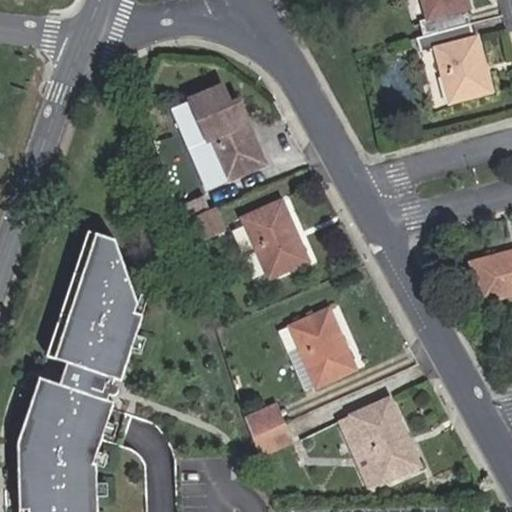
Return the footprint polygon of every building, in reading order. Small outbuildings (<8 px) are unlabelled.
[(419,22),(423,35),(468,23),(464,7),(467,7),(465,0),(422,0),(428,20),(419,22)] [(476,37),(473,38),(468,23),(423,35),(416,37),(420,52),(436,48),(449,101),(490,90),(476,37)] [(232,108),(223,87),(192,101),(226,180),(265,163),(240,104),(232,108)] [(210,210),(204,196),(174,208),(179,223),(210,210)] [(308,261),(281,201),(243,218),(269,278),(308,261)] [(226,231),(216,208),(210,210),(179,223),(187,246),(199,242),(226,231)] [(93,464),(114,404),(107,402),(108,396),(113,395),(115,392),(114,388),(112,386),(113,380),(120,382),(141,316),(134,314),(137,305),(114,242),(88,233),(47,358),(66,364),(59,386),(40,379),(18,445),(20,510),(29,510),(29,511),(88,511),(88,508),(97,508),(95,465),(93,464)] [(192,262),(205,257),(199,242),(187,246),(192,262)] [(511,252),(471,263),(482,303),(511,294),(511,252)] [(329,310),(290,327),(300,348),(316,385),(355,368),(329,310)] [(289,353),(306,390),(316,385),(300,348),(289,353)] [(420,466),(389,398),(350,416),(381,483),(420,466)] [(285,422),(277,403),(244,417),(250,437),(285,422)] [(369,489),(381,483),(350,416),(338,421),(369,489)] [(257,458),(294,443),(285,422),(250,437),(257,458)]
